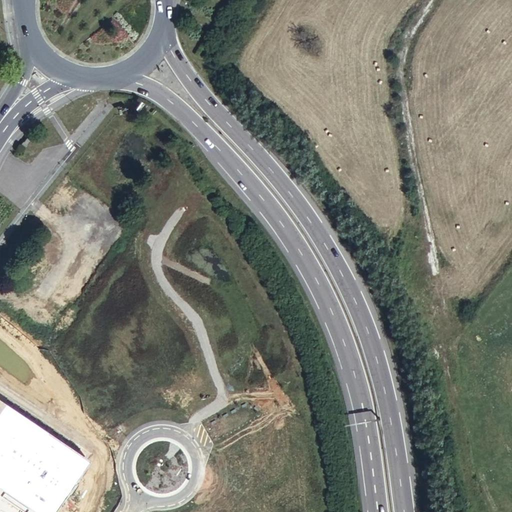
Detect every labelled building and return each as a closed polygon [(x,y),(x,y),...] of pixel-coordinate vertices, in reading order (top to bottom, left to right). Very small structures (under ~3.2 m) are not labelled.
[(133,133),(115,118),(90,149),(106,161),(115,168),(123,159),(127,162),(131,156),(123,150),(127,145),(125,144),(133,133)] [(133,154),(131,156),(127,162),(137,170),(146,177),(162,147),(150,141),(140,160),(133,154)] [(146,177),(151,180),(167,150),(162,147),(146,177)] [(90,149),(71,173),(79,179),(90,166),(97,172),(99,170),(106,161),(90,149)] [(90,166),(79,179),(86,185),(87,184),(91,186),(98,177),(95,175),(97,172),(90,166)] [(112,170),(107,176),(113,181),(118,174),(112,170)] [(68,208),(98,228),(104,220),(122,232),(127,223),(97,200),(92,195),(84,189),(68,208)] [(126,206),(123,204),(117,211),(120,214),(126,206)] [(98,228),(84,251),(88,254),(102,263),(111,249),(122,232),(104,220),(98,228)] [(102,263),(88,254),(62,292),(52,307),(66,316),(76,302),(102,263)]
